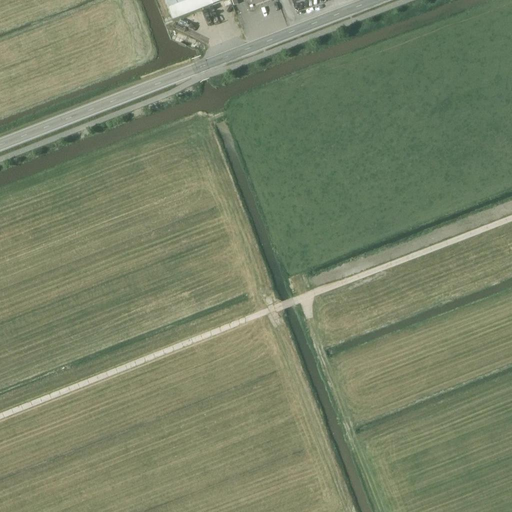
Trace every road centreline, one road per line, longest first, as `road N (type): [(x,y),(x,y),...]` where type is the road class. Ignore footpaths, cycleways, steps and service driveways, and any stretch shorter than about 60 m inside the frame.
road 1 (track): [(0,415),(304,297),(380,511)]
road 2 (tertiary): [(0,146),(377,0)]
road 3 (track): [(304,297),(511,219)]
